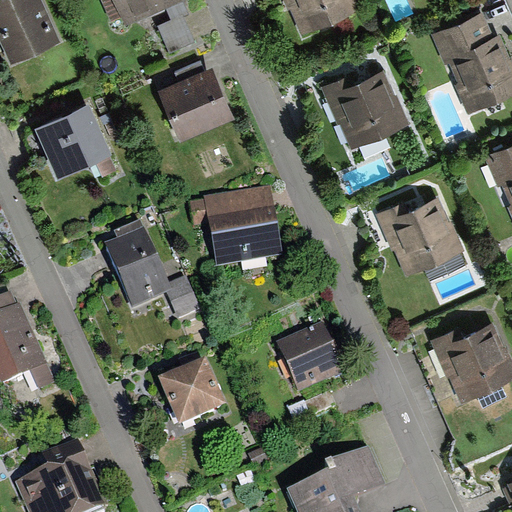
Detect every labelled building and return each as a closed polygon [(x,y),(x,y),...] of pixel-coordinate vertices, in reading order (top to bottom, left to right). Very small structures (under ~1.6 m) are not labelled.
[(42,0),(0,0),(0,34),(10,57),(58,36),(42,0)] [(114,0),(123,19),(161,2),(168,18),(155,24),(164,45),(187,36),(175,10),(179,8),(174,0),(114,0)] [(285,0),(288,7),(289,7),(300,32),(360,6),(357,0),(285,0)] [(483,8),(433,29),(467,112),(511,92),(511,46),(504,27),(493,32),(483,8)] [(184,76),(159,87),(181,137),(234,114),(212,64),(205,67),(202,59),(181,68),(184,76)] [(321,84),(347,145),(401,122),(378,70),(345,84),(342,76),(321,84)] [(95,154),(103,170),(114,165),(106,149),(112,147),(90,98),(35,123),(58,171),(95,154)] [(511,142),(486,153),(511,213),(511,142)] [(269,189),(207,200),(218,264),(280,253),(269,189)] [(405,200),(373,212),(387,249),(397,245),(405,267),(453,249),(434,198),(408,208),(405,200)] [(118,240),(106,246),(134,309),(167,294),(179,319),(200,309),(186,278),(170,285),(141,221),(115,233),(118,240)] [(0,380),(2,385),(30,373),(39,391),(55,384),(20,305),(17,307),(11,293),(0,297),(0,380)] [(322,323),(278,342),(300,392),(344,372),(322,323)] [(430,336),(456,397),(511,374),(502,353),(498,355),(484,323),(456,335),(453,327),(430,336)] [(180,427),(227,407),(206,360),(202,362),(198,352),(180,359),(184,369),(159,380),(180,427)] [(50,469),(16,484),(28,511),(90,511),(107,505),(78,442),(45,457),(50,469)] [(360,511),(355,500),(385,487),(369,450),(327,468),(330,475),(290,493),(297,511),(360,511)]
